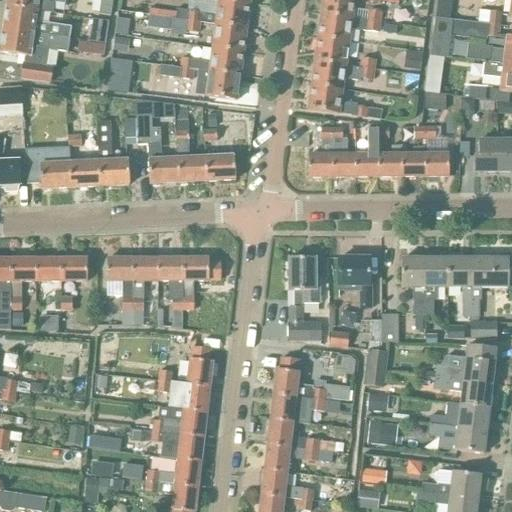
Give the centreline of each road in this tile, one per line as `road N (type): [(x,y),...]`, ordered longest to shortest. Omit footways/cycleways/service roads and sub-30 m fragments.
road 1 (residential): [(217,511),(260,213)]
road 2 (residential): [(260,213),(0,228)]
road 3 (residential): [(511,210),(260,213)]
road 4 (residential): [(288,0),(260,213)]
